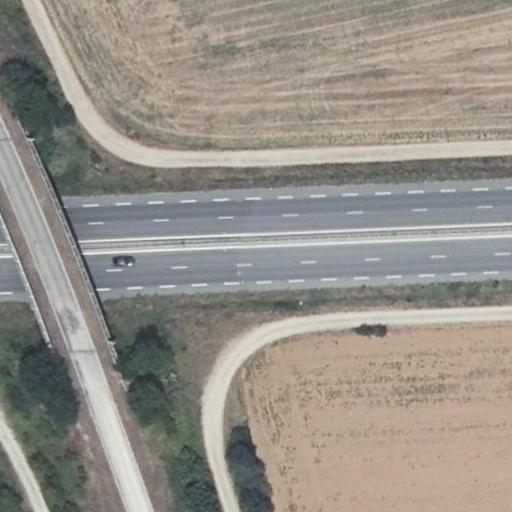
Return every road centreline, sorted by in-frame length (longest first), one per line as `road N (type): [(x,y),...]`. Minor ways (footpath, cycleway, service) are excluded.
road 1 (track): [(31,0),(121,144),(190,158),(511,154)]
road 2 (trunk): [(0,278),(511,256)]
road 3 (trunk): [(511,208),(0,228)]
road 4 (track): [(236,511),(215,445),(218,381),(244,340),(284,323),(511,314)]
road 5 (track): [(89,381),(137,511)]
